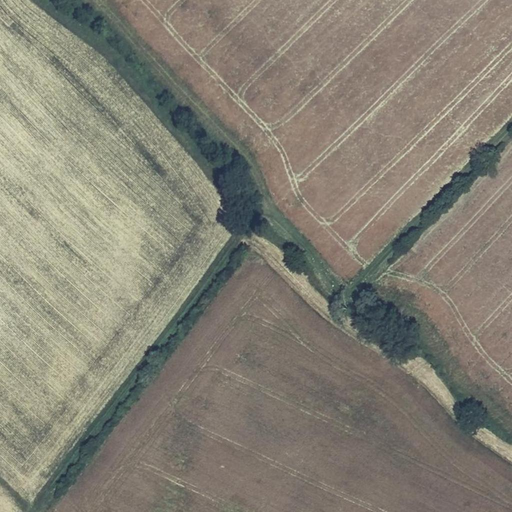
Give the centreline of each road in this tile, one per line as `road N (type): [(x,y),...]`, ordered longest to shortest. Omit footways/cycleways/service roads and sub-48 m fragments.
road 1 (track): [(511,128),(360,284),(339,280),(273,213),(252,217),(34,511)]
road 2 (track): [(511,462),(399,359),(339,320),(239,233)]
